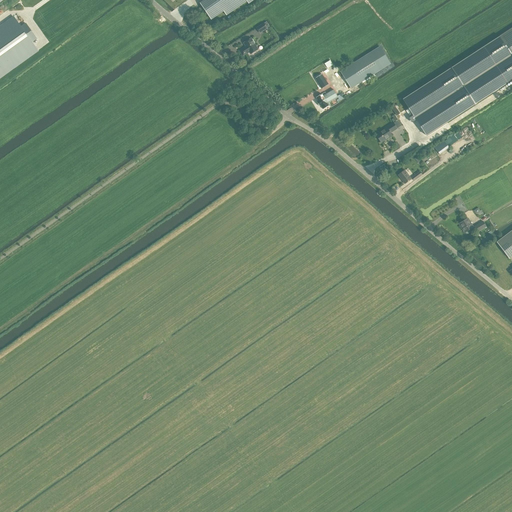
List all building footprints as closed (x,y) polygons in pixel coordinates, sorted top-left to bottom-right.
[(249,0),(204,0),(200,3),(211,18),(225,10),(228,15),(242,6),(250,1),(249,0)] [(0,78),(38,51),(32,43),(37,39),(26,24),(21,27),(14,17),(0,26),(0,78)] [(267,29),(264,24),(257,28),(260,33),(267,29)] [(511,30),(503,36),(502,37),(511,53),(511,30)] [(471,56),(403,100),(425,135),(511,78),(511,53),(502,37),(501,36),(500,37),(471,56)] [(251,54),(258,50),(251,39),(244,43),(246,47),(239,51),(243,56),(249,52),(251,54)] [(390,64),(380,47),(340,72),(351,89),(390,64)] [(330,60),(324,64),(327,69),(333,65),(330,60)] [(321,89),(328,84),(322,74),(315,79),(321,89)] [(316,98),(317,100),(318,101),(317,102),(320,107),(321,106),(323,110),(330,105),(329,103),(338,98),(333,89),(325,94),(324,93),(316,98)] [(390,133),(396,128),(393,123),(386,127),(386,128),(376,135),(381,143),(384,140),(387,138),(387,139),(392,136),(390,133)] [(439,154),(449,147),(444,141),(435,148),(439,154)] [(405,184),(411,179),(405,170),(398,175),(405,184)] [(414,181),(422,175),(420,172),(412,178),(414,181)] [(478,208),(474,210),(476,214),(477,214),(478,217),(483,214),(481,210),(480,211),(478,208)] [(468,218),(466,219),(459,224),(461,227),(462,227),(465,233),(473,228),(468,218)] [(477,232),(486,227),(483,222),(474,227),(477,232)] [(511,229),(496,242),(509,259),(511,257),(511,229)]
